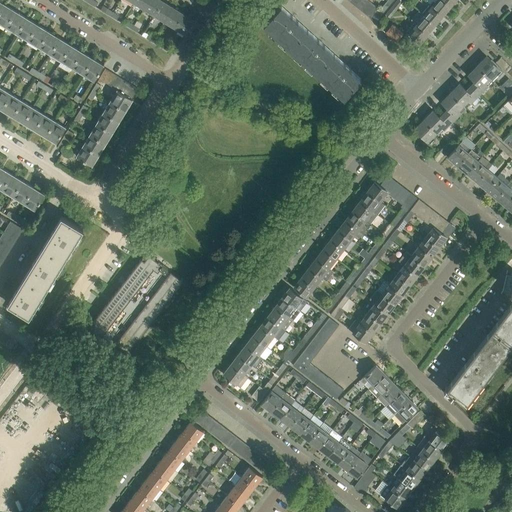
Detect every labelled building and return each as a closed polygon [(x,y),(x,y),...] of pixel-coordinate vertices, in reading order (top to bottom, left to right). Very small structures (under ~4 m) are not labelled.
[(144,8),(148,0),(134,0),(134,2),(144,8)] [(154,15),(163,0),(161,0),(148,0),(144,8),(154,15)] [(164,21),(173,7),(163,0),(154,15),(164,21)] [(360,10),(368,0),(360,0),(355,6),(360,10)] [(365,14),(374,4),(369,0),(368,0),(360,10),(365,14)] [(383,13),(391,3),(388,0),(380,9),(380,10),(383,13)] [(398,8),(404,0),(396,0),(393,5),(398,8)] [(451,6),(443,0),(436,0),(431,6),(443,15),(451,6)] [(0,23),(6,27),(16,11),(5,4),(0,12),(0,23)] [(370,18),(379,8),(374,4),(365,14),(370,18)] [(308,29),(281,5),(264,23),(291,48),(308,29)] [(390,18),(398,8),(393,5),(386,14),(390,18)] [(443,15),(431,6),(424,15),(435,24),(443,15)] [(174,27),(183,13),(173,7),(164,21),(174,27)] [(380,10),(380,9),(379,8),(370,18),(375,22),(383,13),(380,10)] [(17,34),(27,18),(16,11),(6,27),(17,34)] [(435,24),(424,15),(419,11),(411,20),(416,24),(427,34),(435,24)] [(185,34),(194,19),(183,13),(174,27),(185,34)] [(28,41),(38,24),(27,18),(17,34),(28,41)] [(39,48),(49,31),(38,24),(28,41),(39,48)] [(404,33),(393,24),(386,32),(397,41),(404,33)] [(427,34),(416,24),(408,33),(412,37),(417,41),(419,43),(427,34)] [(334,53),(308,29),(291,48),(317,72),(334,53)] [(50,54),(60,38),(49,31),(39,48),(50,54)] [(412,37),(408,33),(400,42),(404,46),(412,37)] [(417,41),(412,37),(404,46),(409,50),(417,41)] [(61,61),(71,45),(60,38),(50,54),(61,61)] [(72,68),(82,51),(71,45),(61,61),(72,68)] [(173,54),(175,49),(170,46),(167,50),(173,54)] [(83,75),(93,58),(82,51),(72,68),(83,75)] [(15,62),(18,58),(10,53),(7,57),(15,62)] [(361,78),(334,53),(317,72),(344,96),(361,78)] [(500,69),(487,56),(477,65),(491,78),(500,69)] [(0,61),(7,66),(9,62),(2,58),(0,61)] [(22,66),(24,62),(18,58),(15,62),(22,66)] [(100,72),(103,67),(104,65),(93,58),(83,75),(94,81),(99,74),(100,72)] [(486,83),(491,78),(477,65),(468,74),(475,81),(471,85),(469,83),(469,84),(480,94),(489,85),(486,83)] [(25,71),(17,67),(15,71),(22,75),(25,71)] [(40,71),(32,67),(30,71),(37,76),(40,71)] [(105,82),(112,72),(106,69),(100,79),(105,82)] [(32,76),(25,71),(22,75),(29,80),(32,76)] [(47,76),(40,71),(37,76),(44,80),(47,76)] [(111,86),(117,76),(112,72),(105,82),(111,86)] [(116,89),(122,79),(117,76),(111,86),(116,89)] [(121,92),(127,82),(122,79),(116,89),(121,92)] [(44,89),(47,85),(39,80),(36,84),(44,89)] [(59,89),(62,85),(54,80),(51,84),(59,89)] [(96,93),(101,85),(96,82),(92,90),(96,93)] [(126,95),(133,85),(127,82),(121,92),(126,95)] [(478,97),(480,94),(469,84),(470,85),(466,89),(460,83),(451,92),(464,106),(469,101),(471,103),(472,102),(475,105),(481,100),(478,97)] [(54,89),(47,85),(44,89),(51,93),(54,89)] [(69,89),(62,85),(59,89),(66,93),(69,89)] [(132,99),(138,88),(133,85),(126,95),(132,99)] [(0,109),(1,110),(11,93),(0,86),(0,109)] [(126,111),(133,100),(132,99),(126,95),(121,92),(116,89),(109,101),(126,111)] [(92,100),(96,93),(92,90),(88,97),(92,100)] [(460,110),(464,106),(451,92),(441,102),(448,108),(444,112),(442,110),(442,111),(453,122),(453,121),(459,127),(461,125),(456,119),(462,112),(460,110)] [(12,117),(22,100),(11,93),(1,110),(12,117)] [(69,98),(61,93),(58,98),(66,103),(69,98)] [(83,98),(76,94),(74,98),(81,102),(83,98)] [(73,106),(75,102),(69,98),(66,103),(73,106)] [(23,123),(33,107),(22,100),(12,117),(23,123)] [(126,111),(109,101),(103,112),(120,122),(126,111)] [(83,115),(87,107),(83,105),(79,112),(83,115)] [(34,130),(44,114),(33,107),(23,123),(34,130)] [(444,130),(453,122),(442,111),(443,113),(440,117),(433,110),(424,119),(437,133),(442,127),(444,130)] [(78,121),(83,115),(79,112),(74,119),(78,121)] [(120,122),(103,112),(96,123),(113,133),(120,122)] [(45,137),(55,120),(44,114),(34,130),(45,137)] [(437,133),(424,119),(415,128),(428,142),(428,141),(430,143),(434,139),(432,138),(437,133)] [(56,144),(66,127),(55,120),(45,137),(56,144)] [(113,133),(96,123),(89,134),(106,144),(113,133)] [(483,125),(479,128),(485,133),(488,130),(483,125)] [(488,130),(485,133),(490,138),(494,135),(488,130)] [(74,135),(68,131),(65,135),(71,139),(74,135)] [(106,144),(89,134),(83,145),(99,155),(106,144)] [(63,151),(71,139),(65,135),(57,147),(63,151)] [(458,166),(472,149),(471,149),(475,144),(466,136),(462,140),(447,157),(458,166)] [(440,151),(441,151),(445,155),(454,145),(449,141),(440,151)] [(501,142),(498,146),(503,150),(507,147),(501,142)] [(99,155),(83,145),(76,156),(93,166),(99,155)] [(511,151),(507,147),(503,150),(509,155),(511,151)] [(467,174),(483,155),(484,153),(480,150),(477,154),(472,149),(458,166),(467,174)] [(492,164),(483,155),(467,174),(477,182),(488,168),(492,164)] [(0,188),(2,190),(12,174),(1,167),(0,168),(0,188)] [(498,176),(488,168),(477,182),(486,190),(498,176)] [(496,198),(510,181),(500,173),(498,176),(486,190),(496,198)] [(13,197),(23,180),(12,174),(2,190),(13,197)] [(385,188),(392,179),(388,175),(380,184),(385,188)] [(389,193),(397,182),(392,179),(385,188),(389,191),(388,192),(389,193)] [(24,203),(34,187),(23,180),(13,197),(24,203)] [(389,191),(385,188),(380,184),(380,185),(375,181),(367,191),(381,201),(388,192),(389,191)] [(511,182),(510,181),(496,198),(506,206),(509,208),(511,203),(511,182)] [(394,197),(402,186),(397,182),(389,193),(393,196),(394,197)] [(397,203),(407,190),(402,186),(394,197),(393,196),(391,199),(397,203)] [(35,210),(45,194),(34,187),(24,203),(35,210)] [(403,204),(412,193),(407,190),(397,203),(401,207),(403,204)] [(373,211),(374,210),(381,201),(367,191),(360,200),(373,211)] [(408,208),(417,197),(412,193),(403,204),(408,208)] [(416,214),(424,203),(419,199),(411,210),(414,213),(416,214)] [(370,224),(378,214),(374,210),(373,211),(360,200),(353,210),(370,224)] [(421,218),(429,207),(424,203),(416,214),(421,218)] [(401,217),(408,208),(403,204),(401,207),(402,208),(398,214),(401,217)] [(426,221),(434,211),(429,207),(421,218),(426,221)] [(17,215),(9,210),(6,214),(14,219),(17,215)] [(370,224),(353,210),(345,219),(359,230),(363,233),(370,224)] [(407,222),(414,213),(411,210),(403,219),(407,222)] [(431,225),(439,215),(434,211),(426,221),(431,225)] [(23,219),(17,215),(14,219),(21,224),(23,219)] [(65,258),(83,229),(62,215),(61,216),(62,216),(44,245),(65,258)] [(437,228),(444,219),(439,215),(431,225),(433,226),(434,225),(437,228)] [(352,239),(359,230),(345,219),(338,229),(352,239)] [(400,232),(407,222),(403,219),(396,229),(400,232)] [(442,232),(450,223),(444,219),(437,228),(442,232)] [(11,229),(14,223),(10,221),(3,232),(7,235),(16,240),(20,235),(11,229)] [(23,229),(14,223),(11,229),(20,235),(23,229)] [(455,227),(450,223),(442,232),(437,228),(434,225),(433,226),(425,236),(439,247),(455,227)] [(387,236),(394,227),(390,224),(383,233),(387,236)] [(352,239),(338,229),(331,238),(344,249),(352,239)] [(393,241),(400,232),(396,229),(389,238),(393,241)] [(4,240),(7,235),(3,232),(0,237),(0,245),(0,246),(9,251),(13,246),(4,240)] [(379,246),(387,236),(383,233),(376,243),(379,246)] [(16,240),(7,235),(4,240),(13,246),(16,240)] [(439,247),(425,236),(418,245),(432,256),(439,247)] [(344,249),(331,238),(323,248),(337,258),(344,249)] [(385,251),(393,241),(389,238),(382,248),(385,251)] [(47,287),(65,258),(44,245),(26,274),(47,287)] [(432,256),(418,245),(411,255),(425,266),(432,256)] [(0,252),(6,256),(9,251),(0,246),(0,252)] [(337,258),(323,248),(316,257),(330,268),(337,258)] [(378,260),(385,251),(382,248),(374,257),(378,260)] [(425,266),(411,255),(405,251),(398,260),(403,264),(417,275),(425,266)] [(365,265),(372,255),(368,252),(361,262),(365,265)] [(142,258),(89,326),(102,336),(105,332),(116,341),(115,343),(128,352),(183,280),(171,271),(169,272),(167,270),(168,268),(162,264),(158,261),(149,254),(148,255),(144,260),(142,258)] [(322,277),(330,268),(316,257),(309,267),(322,277)] [(371,269),(378,260),(374,257),(367,267),(371,269)] [(467,265),(470,261),(464,257),(461,262),(467,265)] [(357,274),(365,265),(361,262),(354,271),(357,274)] [(417,275),(403,264),(396,274),(410,285),(417,275)] [(315,287),(322,277),(309,267),(301,276),(315,287)] [(364,279),(371,269),(367,267),(360,276),(364,279)] [(511,342),(511,274),(510,274),(510,276),(506,275),(508,269),(507,269),(502,287),(501,289),(500,291),(509,298),(511,294),(511,305),(449,388),(449,387),(448,388),(466,402),(511,342)] [(350,284),(357,274),(354,271),(346,281),(350,284)] [(29,316),(47,287),(26,274),(8,303),(29,316)] [(410,285),(396,274),(389,283),(403,294),(410,285)] [(308,297),(315,287),(301,276),(294,286),(308,297)] [(356,288),(364,279),(360,276),(352,285),(356,288)] [(343,293),(350,284),(346,281),(339,290),(343,293)] [(403,294),(389,283),(381,293),(395,304),(403,294)] [(349,298),(356,288),(352,285),(345,295),(349,298)] [(304,297),(290,286),(282,296),(296,307),(300,302),(304,305),(308,300),(304,297)] [(395,304),(381,293),(377,289),(370,299),(374,302),(388,313),(395,304)] [(335,303),(343,293),(339,290),(332,300),(335,303)] [(342,307),(349,298),(345,295),(338,304),(342,307)] [(282,296),(275,306),(289,317),(293,320),(301,311),(296,307),(282,296)] [(328,312),(335,303),(332,300),(324,309),(328,312)] [(388,313),(374,302),(367,312),(381,322),(388,313)] [(18,310),(8,304),(6,309),(15,314),(18,310)] [(334,317),(342,307),(338,304),(330,314),(334,317)] [(281,326),(289,317),(275,306),(267,315),(281,326)] [(318,319),(315,322),(319,325),(322,322),(327,315),(323,312),(318,319)] [(381,322),(367,312),(360,321),(373,332),(381,322)] [(274,336),(281,326),(267,315),(260,325),(274,336)] [(335,329),(339,325),(329,317),(326,322),(335,329)] [(373,332),(360,321),(359,321),(356,319),(349,328),(366,342),(373,332)] [(315,322),(308,332),(312,334),(319,325),(315,322)] [(331,334),(335,329),(326,322),(322,327),(331,334)] [(267,345),(274,336),(260,325),(253,334),(267,345)] [(328,339),(331,334),(322,327),(318,332),(328,339)] [(307,341),(312,334),(308,332),(303,338),(307,341)] [(328,339),(318,332),(315,336),(324,343),(328,339)] [(267,345),(253,334),(245,344),(259,355),(264,358),(271,348),(267,345)] [(320,348),(324,343),(315,336),(311,341),(320,348)] [(317,353),(320,348),(311,341),(307,346),(317,353)] [(297,353),(302,346),(298,343),(293,350),(297,353)] [(252,364),(259,355),(245,344),(238,353),(252,364)] [(317,353),(307,346),(304,350),(313,358),(317,353)] [(292,360),(297,353),(293,350),(288,357),(292,360)] [(309,363),(313,358),(304,350),(293,365),(302,372),(309,363)] [(244,374),(245,373),(252,364),(238,353),(230,363),(244,374)] [(282,372),(287,365),(283,362),(278,369),(282,372)] [(244,374),(230,363),(223,373),(237,384),(241,387),(249,376),(245,373),(244,374)] [(314,366),(309,363),(302,372),(307,376),(314,366)] [(369,388),(385,373),(376,364),(364,375),(364,376),(360,379),(369,388)] [(311,379),(319,370),(314,366),(307,376),(311,379)] [(299,373),(293,368),(290,372),(296,377),(299,373)] [(277,378),(282,372),(278,369),(273,376),(277,378)] [(29,384),(37,390),(49,376),(41,370),(29,384)] [(316,383),(323,373),(319,370),(311,379),(316,383)] [(306,379),(299,373),(296,377),(303,382),(306,379)] [(321,386),(328,377),(323,373),(316,383),(321,386)] [(377,397),(393,381),(385,373),(369,388),(377,397)] [(47,377),(41,393),(50,397),(57,382),(47,377)] [(326,390),(333,381),(328,377),(321,386),(326,390)] [(267,391),(272,384),(268,381),(263,388),(267,391)] [(319,388),(309,381),(306,385),(315,392),(319,388)] [(330,394),(338,384),(333,381),(326,390),(330,394)] [(385,405),(401,390),(393,381),(377,397),(385,405)] [(271,410),(285,392),(276,384),(272,389),(261,403),(271,410)] [(343,389),(338,384),(330,394),(336,398),(343,389)] [(259,401),(267,391),(263,388),(260,385),(252,395),(259,401)] [(59,388),(51,398),(60,405),(68,396),(59,388)] [(325,393),(319,388),(315,392),(322,397),(325,393)] [(394,414),(410,398),(401,390),(385,405),(394,414)] [(281,417),(291,404),(282,397),(286,392),(285,392),(271,410),(281,417)] [(348,401),(342,397),(339,400),(345,405),(348,401)] [(338,403),(331,398),(328,402),(335,407),(338,403)] [(407,419),(419,407),(410,398),(394,414),(402,423),(406,419),(407,419)] [(290,425),(304,407),(295,400),(292,405),(291,404),(281,417),(290,425)] [(344,408),(338,403),(335,407),(341,412),(344,408)] [(300,432),(310,419),(314,414),(304,407),(290,425),(300,432)] [(359,416),(362,412),(356,407),(353,411),(359,416)] [(412,428),(426,415),(421,409),(407,423),(412,428)] [(200,423),(207,414),(203,410),(196,420),(200,423)] [(357,418),(350,412),(347,416),(354,422),(357,418)] [(372,419),(362,412),(359,416),(369,423),(372,419)] [(205,427),(212,418),(207,414),(200,423),(205,427)] [(210,431),(217,421),(212,418),(205,427),(210,431)] [(360,427),(363,423),(357,418),(354,422),(360,427)] [(310,440),(320,426),(310,419),(300,432),(310,440)] [(381,426),(372,419),(369,423),(378,430),(381,426)] [(197,441),(204,431),(205,431),(191,420),(184,430),(197,441)] [(215,434),(222,425),(217,421),(210,431),(215,434)] [(324,422),(320,426),(310,440),(319,447),(330,434),(329,433),(332,429),(324,422)] [(227,429),(222,425),(215,434),(220,438),(227,429)] [(391,434),(381,426),(378,430),(387,438),(391,434)] [(407,430),(404,426),(399,431),(402,435),(407,430)] [(376,433),(369,427),(366,431),(373,437),(376,433)] [(157,428),(123,476),(131,482),(165,434),(157,428)] [(224,442),(231,432),(227,429),(220,438),(224,442)] [(436,429),(429,439),(442,449),(450,439),(436,429)] [(189,450),(197,441),(184,430),(176,440),(189,450)] [(397,439),(402,435),(399,431),(390,440),(393,443),(395,445),(399,440),(397,439)] [(236,436),(231,432),(224,442),(229,445),(236,436)] [(382,437),(376,433),(373,437),(380,441),(382,437)] [(329,454),(339,441),(330,434),(319,447),(329,454)] [(234,449),(241,440),(236,436),(229,445),(234,449)] [(349,448),(351,445),(342,437),(339,441),(329,454),(338,462),(349,448)] [(442,449),(429,439),(428,439),(424,437),(417,446),(435,459),(442,449)] [(182,460),(189,450),(176,440),(169,449),(182,460)] [(239,453),(246,443),(241,440),(234,449),(239,453)] [(244,456),(251,447),(246,443),(239,453),(244,456)] [(348,469),(358,456),(358,455),(361,452),(351,445),(349,448),(338,462),(348,469)] [(435,459),(417,446),(410,455),(427,468),(435,459)] [(248,460),(255,451),(251,447),(244,456),(248,460)] [(175,469),(182,460),(169,449),(161,459),(175,469)] [(382,458),(386,452),(382,449),(378,455),(382,458)] [(253,464),(260,454),(255,451),(248,460),(253,464)] [(258,467),(265,458),(260,454),(253,464),(258,467)] [(427,468),(410,455),(406,461),(405,460),(401,464),(420,478),(427,468)] [(358,477),(368,463),(358,456),(348,469),(358,477)] [(263,471),(270,462),(265,458),(258,467),(263,471)] [(167,479),(175,469),(161,459),(154,469),(167,479)] [(420,478),(401,464),(394,473),(399,477),(413,488),(420,478)] [(250,465),(250,466),(242,475),(255,485),(263,475),(250,465)] [(367,468),(360,479),(368,485),(376,475),(371,471),(367,468)] [(160,489),(167,479),(154,469),(147,478),(160,489)] [(255,485),(242,475),(235,485),(248,495),(255,485)] [(413,488),(399,477),(395,483),(392,480),(389,485),(405,497),(413,488)] [(152,498),(160,489),(147,478),(139,488),(152,498)] [(405,497),(389,485),(388,485),(387,484),(380,494),(384,497),(398,507),(405,497)] [(248,495),(235,485),(228,495),(241,504),(248,495)] [(145,508),(152,498),(139,488),(132,497),(145,508)] [(234,511),(241,504),(228,495),(220,504),(230,511),(234,511)] [(130,511),(141,511),(145,508),(132,497),(124,507),(130,511)] [(351,511),(346,508),(345,509),(337,507),(338,506),(334,505),(334,506),(330,506),(332,500),(331,500),(327,511),(351,511)]
